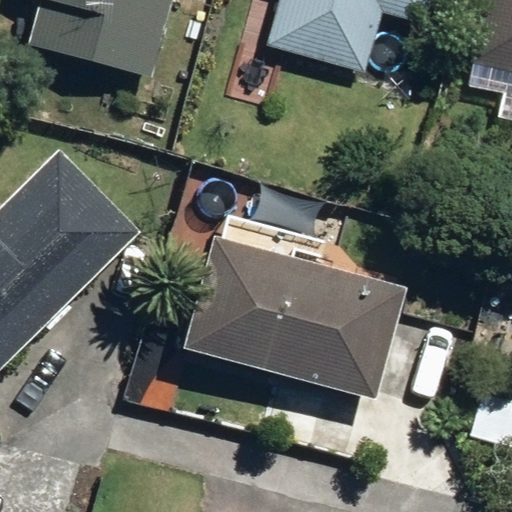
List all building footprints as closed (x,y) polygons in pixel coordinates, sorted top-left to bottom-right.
[(41,0),(31,45),(155,77),(174,0),(41,0)] [(281,0),(269,48),(365,73),(383,12),(425,24),(431,0),(281,0)] [(511,0),(486,0),(472,61),(511,70),(511,0)] [(0,210),(0,371),(139,232),(59,152),(0,210)] [(186,351),(377,402),(407,293),(215,240),(186,351)] [(449,329),(407,320),(393,388),(435,397),(449,329)] [(501,446),(511,448),(511,403),(501,446)]
